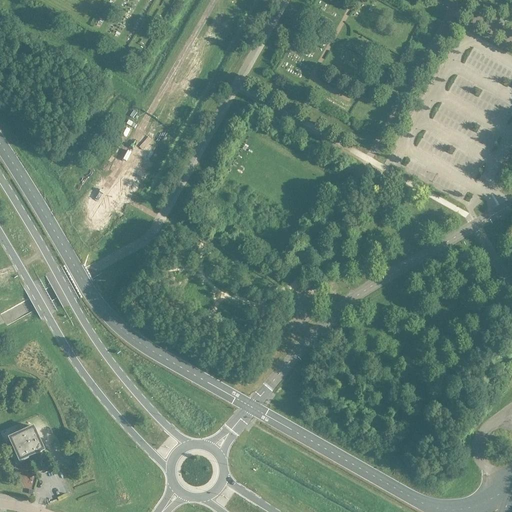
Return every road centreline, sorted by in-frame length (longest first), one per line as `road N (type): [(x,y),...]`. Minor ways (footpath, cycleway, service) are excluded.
road 1 (unclassified): [(230,430),(337,309),(511,203)]
road 2 (secondary): [(188,446),(103,352),(0,178)]
road 3 (secondary): [(0,236),(71,358),(169,472)]
